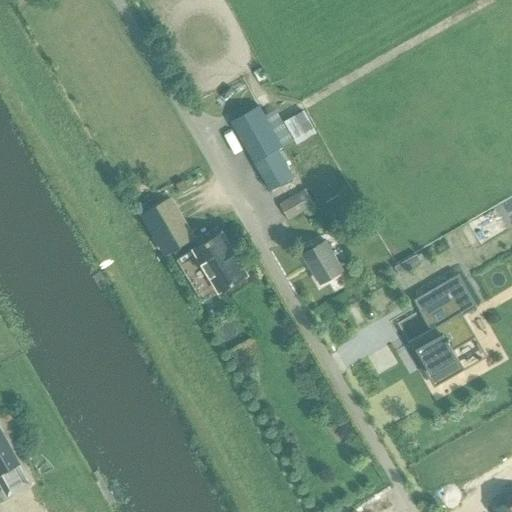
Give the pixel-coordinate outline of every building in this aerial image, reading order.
[(30,1),(20,7),(24,14),(35,8),(30,1)] [(266,78),(260,67),(253,71),(259,81),(266,78)] [(259,108),(232,123),(270,189),(293,177),(277,149),(281,146),(292,140),(275,110),(264,116),(259,108)] [(296,142),(315,132),(304,111),(285,121),(296,142)] [(182,181),(175,185),(180,193),(187,189),(182,181)] [(304,190),(278,206),(287,222),(314,206),(304,190)] [(171,198),(140,216),(164,256),(191,239),(194,238),(171,198)] [(220,292),(248,276),(239,261),(240,260),(233,247),(231,248),(222,233),(194,249),(220,292)] [(194,238),(191,239),(196,248),(203,244),(198,235),(194,238)] [(302,254),(320,284),(343,271),(326,240),(302,254)] [(416,255),(395,268),(400,278),(422,265),(416,255)] [(423,341),(411,348),(422,368),(426,366),(437,385),(464,370),(453,351),(476,337),(463,315),(477,308),(458,274),(413,300),(430,329),(420,335),(423,341)] [(0,478),(9,494),(28,483),(17,465),(19,463),(0,429),(0,478)] [(511,511),(511,501),(496,510),(497,511),(511,511)]
